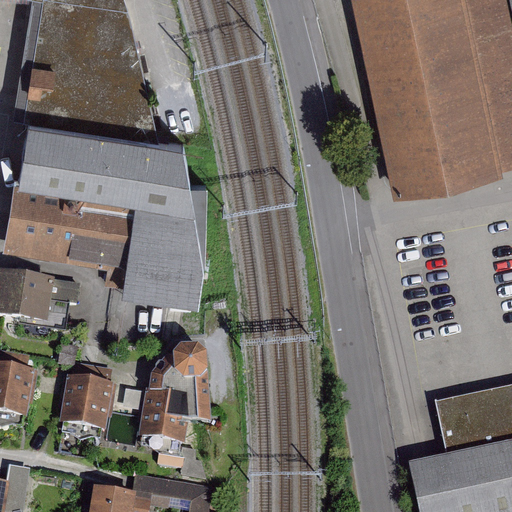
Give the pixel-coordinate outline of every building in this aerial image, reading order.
[(121,0),(38,0),(38,3),(127,15),(121,0)] [(354,0),(396,198),(504,176),(503,172),(467,0),(354,0)] [(511,9),(510,0),(467,0),(503,172),(511,170),(511,9)] [(152,136),(127,15),(38,3),(20,115),(27,116),(145,135),(152,136)] [(102,284),(122,291),(198,298),(205,187),(192,186),(183,145),(145,135),(27,116),(6,242),(106,259),(102,284)] [(55,287),(0,279),(0,323),(49,330),(55,287)] [(148,407),(145,439),(183,446),(187,426),(211,424),(208,361),(200,352),(183,353),(175,363),(168,363),(154,377),(151,397),(146,396),(145,407),(147,407),(148,407)] [(40,376),(0,369),(0,418),(32,424),(40,376)] [(118,390),(70,384),(64,430),(112,436),(118,390)] [(511,511),(511,408),(435,425),(443,462),(408,469),(416,511),(511,511)] [(6,511),(9,491),(0,489),(0,511),(6,511)] [(152,511),(154,503),(95,494),(92,511),(152,511)]
